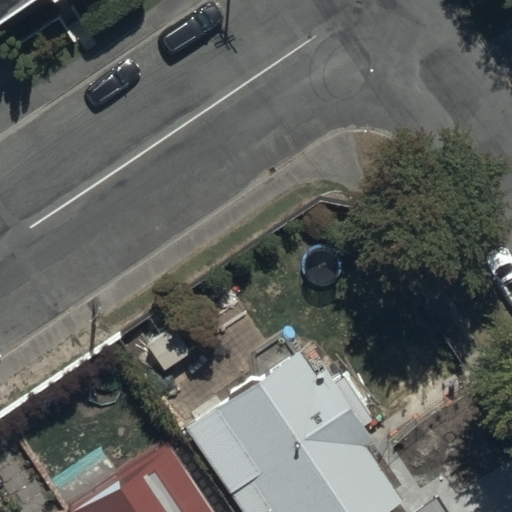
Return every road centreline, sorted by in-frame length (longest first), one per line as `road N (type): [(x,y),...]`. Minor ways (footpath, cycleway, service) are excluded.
road 1 (residential): [(0,248),(364,0)]
road 2 (residential): [(511,202),(379,0)]
